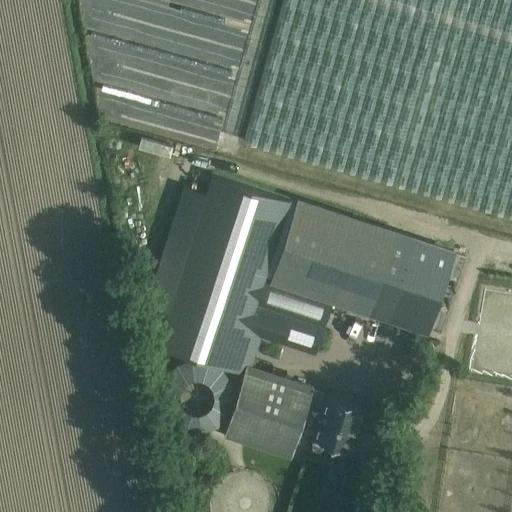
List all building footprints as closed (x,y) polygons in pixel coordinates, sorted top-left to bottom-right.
[(511,0),(282,0),(244,139),(392,181),(511,214),(511,0)] [(208,190),(158,343),(244,371),(247,364),(250,365),(260,334),(263,326),(282,332),(279,340),(314,352),(320,332),(322,326),(332,296),(265,274),(284,216),(208,190)] [(291,197),(284,216),(265,274),(332,296),(429,328),(454,251),(291,197)] [(247,364),(244,371),(224,433),(291,455),(308,404),(313,387),(313,386),(250,365),(247,364)] [(349,446),(358,418),(362,407),(363,404),(364,403),(357,400),(328,391),(328,392),(325,391),(313,387),(308,404),(319,408),(323,409),(319,422),(315,435),(314,434),(314,436),(331,441),(329,447),(345,452),(346,446),(350,447),(350,446),(349,446)]
